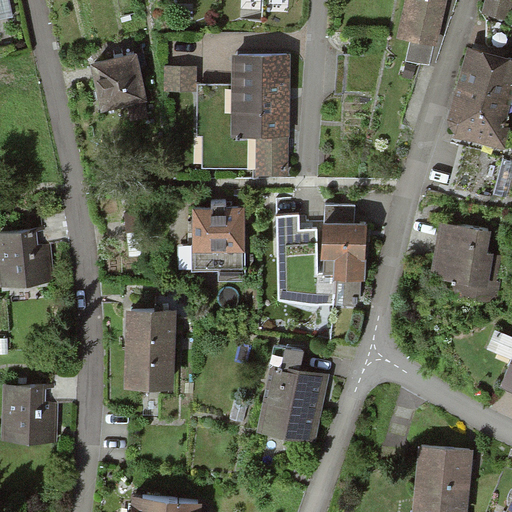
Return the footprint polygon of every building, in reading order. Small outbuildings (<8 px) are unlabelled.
[(262,0),(262,10),(289,12),(289,0),(262,0)] [(412,38),(408,57),(431,61),(446,0),(406,0),(399,35),(412,38)] [(457,92),(511,105),(511,103),(511,58),(468,48),(457,92)] [(94,59),(103,108),(147,99),(137,51),(94,59)] [(203,168),(254,169),(254,176),(289,177),(291,54),(232,53),(232,84),(198,84),(198,136),(204,136),(203,168)] [(165,65),(165,89),(196,90),(197,66),(165,65)] [(511,105),(457,92),(446,137),(501,150),(511,105)] [(322,225),(321,262),(324,262),(324,275),(334,275),(334,281),(335,281),(335,305),(357,305),(357,299),(361,299),(362,281),(365,281),(366,235),(367,224),(356,224),(357,206),(325,205),(324,225),(322,225)] [(194,207),(193,272),(220,272),(219,280),(246,280),(247,208),(194,207)] [(300,215),(277,217),(279,300),(335,305),(335,281),(334,281),(334,275),(324,275),(318,275),(318,230),(305,229),(300,229),(300,215)] [(0,221),(0,228),(3,277),(49,274),(47,235),(41,236),(40,219),(0,221)] [(440,224),(432,279),(456,282),(454,295),(499,302),(501,283),(497,282),(501,257),(486,255),(490,231),(440,224)] [(132,291),(130,363),(173,364),(176,293),(132,291)] [(260,407),(314,420),(329,356),(276,344),(260,407)] [(511,363),(502,387),(511,391),(511,363)] [(54,382),(54,393),(80,393),(80,372),(59,372),(59,382),(54,382)] [(8,375),(6,433),(59,434),(60,398),(49,397),(50,376),(8,375)] [(421,445),(413,511),(468,511),(474,450),(421,445)] [(132,493),(130,511),(199,511),(201,501),(132,493)]
